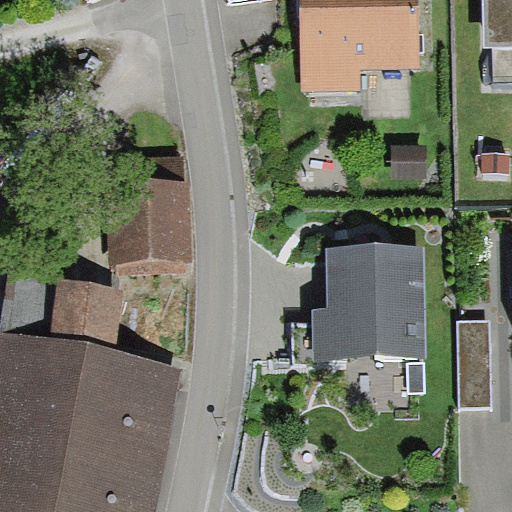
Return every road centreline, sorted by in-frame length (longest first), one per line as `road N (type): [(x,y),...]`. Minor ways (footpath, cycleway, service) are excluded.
road 1 (residential): [(184,511),(218,296),(217,215),(188,5)]
road 2 (residential): [(0,48),(188,5)]
